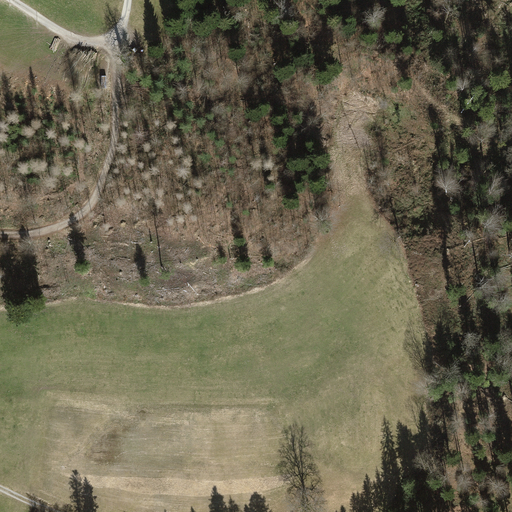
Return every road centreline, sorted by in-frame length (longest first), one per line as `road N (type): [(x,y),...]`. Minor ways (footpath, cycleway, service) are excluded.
road 1 (track): [(0,232),(36,234),(74,218),(92,197),(107,162),(115,85),(116,54),(107,37)]
road 2 (track): [(9,0),(74,41),(96,43),(112,34),(126,0)]
